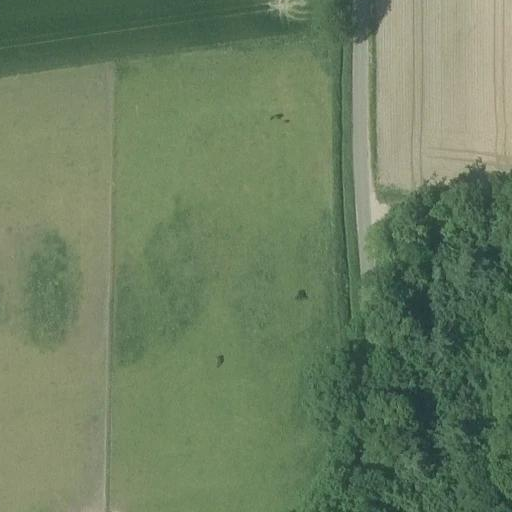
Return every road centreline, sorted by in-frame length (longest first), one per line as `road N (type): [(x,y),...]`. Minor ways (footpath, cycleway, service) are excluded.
road 1 (unclassified): [(362,0),(374,388),(358,511)]
road 2 (track): [(364,195),(511,215)]
